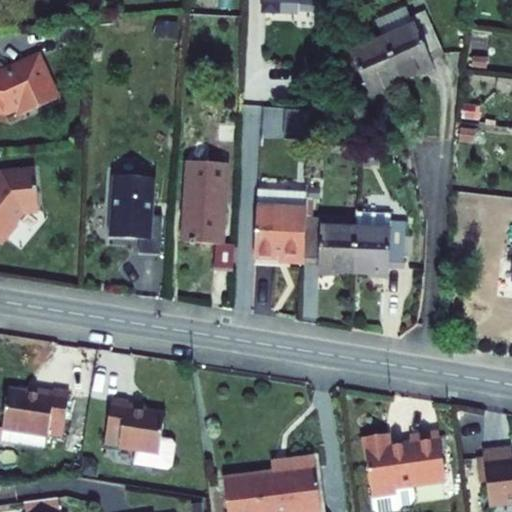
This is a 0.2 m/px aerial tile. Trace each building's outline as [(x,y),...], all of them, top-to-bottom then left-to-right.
[(317,0),(264,0),(264,11),(280,11),(281,1),(317,3),(317,0)] [(410,18),(406,9),(377,22),(383,36),(412,23),(410,18)] [(442,53),(424,11),(410,18),(412,23),(383,36),(403,80),(433,66),(430,58),(442,53)] [(350,40),(336,46),(356,91),(368,85),(372,93),(403,80),(383,36),(354,49),(350,40)] [(0,123),(1,125),(5,125),(13,121),(16,130),(53,114),(35,73),(9,84),(8,83),(0,86),(0,123)] [(109,178),(108,243),(137,243),(137,252),(154,253),(156,179),(109,178)] [(30,185),(0,187),(0,248),(4,248),(10,241),(9,236),(8,235),(17,224),(33,223),(30,185)] [(230,271),(211,270),(217,189),(182,187),(177,268),(209,270),(206,296),(228,298),(230,271)] [(280,286),(305,288),(308,241),(260,237),(256,287),(280,289),(280,286)] [(315,293),(314,304),(350,307),(354,256),(321,253),(321,241),(308,241),(305,288),(305,292),(315,293)] [(386,258),(354,256),(350,307),(380,309),(382,301),(399,302),(404,250),(387,249),(386,258)] [(9,382),(2,422),(60,431),(68,384),(53,382),(52,389),(9,382)] [(125,395),(109,393),(102,439),(136,444),(134,459),(167,464),(171,460),(175,439),(171,434),(160,432),(164,408),(124,402),(125,395)] [(393,479),(444,471),(437,419),(409,424),(409,432),(388,435),(385,423),(360,427),(370,487),(394,484),(393,479)] [(2,422),(0,432),(0,438),(57,449),(60,431),(2,422)] [(477,442),(484,496),(511,491),(511,450),(508,451),(505,439),(477,442)] [(323,504),(314,448),(304,449),(313,506),(323,504)] [(227,511),(275,511),(313,506),(304,449),(283,451),(285,461),(221,471),(227,511)]
